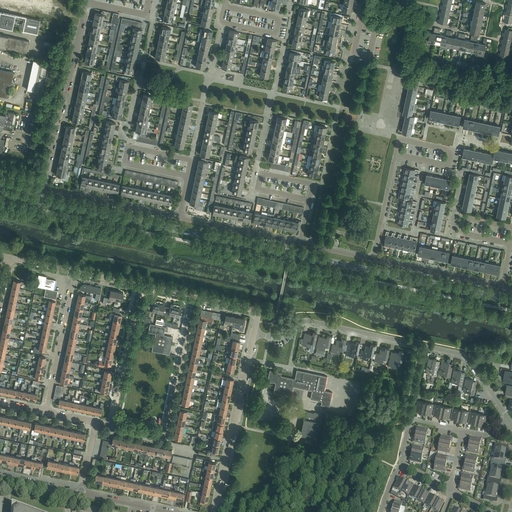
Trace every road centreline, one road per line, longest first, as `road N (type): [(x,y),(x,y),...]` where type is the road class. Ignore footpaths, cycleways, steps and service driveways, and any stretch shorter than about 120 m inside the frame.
road 1 (residential): [(253,335),(276,339),(307,321),(462,355),(508,420)]
road 2 (secondary): [(40,200),(264,248)]
road 3 (residential): [(373,260),(179,217)]
road 4 (secondary): [(305,257),(498,298)]
road 5 (residential): [(215,511),(253,335)]
road 6 (residential): [(43,187),(82,19)]
road 7 (residential): [(110,426),(141,288)]
road 8 (residential): [(45,412),(76,274)]
road 9 (residential): [(164,438),(194,300)]
road 10 (residential): [(179,217),(43,187)]
road 11 (residential): [(501,285),(373,260)]
road 12 (residential): [(398,139),(373,260)]
